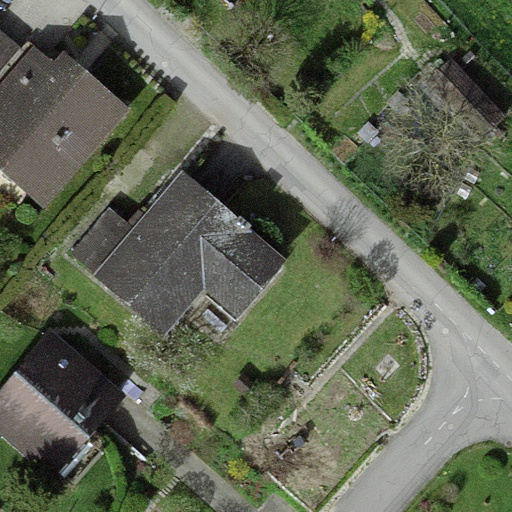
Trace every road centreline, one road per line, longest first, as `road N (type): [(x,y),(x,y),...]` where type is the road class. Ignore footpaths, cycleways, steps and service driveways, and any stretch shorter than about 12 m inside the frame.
road 1 (residential): [(493,361),(108,0)]
road 2 (residential): [(360,511),(493,361)]
